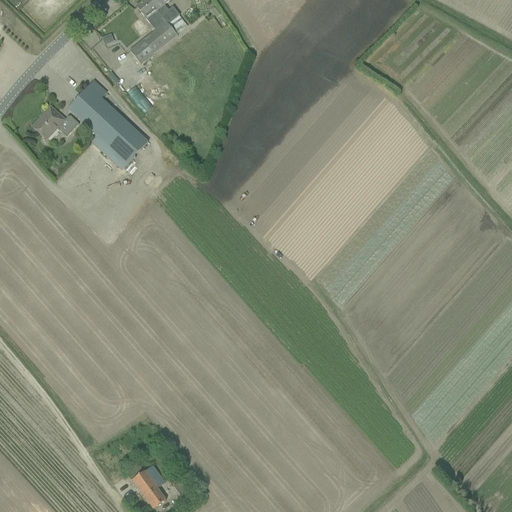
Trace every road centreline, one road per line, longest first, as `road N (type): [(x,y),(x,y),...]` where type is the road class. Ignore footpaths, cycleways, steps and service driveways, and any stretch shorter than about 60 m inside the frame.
road 1 (unknown): [(116,503),(0,343)]
road 2 (unclassified): [(0,108),(98,0)]
